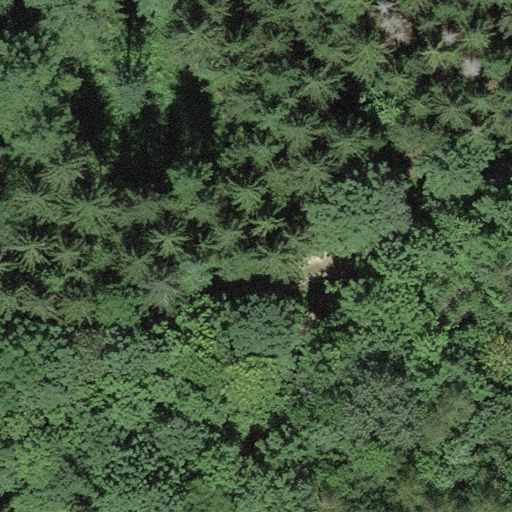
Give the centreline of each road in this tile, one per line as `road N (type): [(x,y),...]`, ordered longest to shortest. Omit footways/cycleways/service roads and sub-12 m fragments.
road 1 (track): [(0,334),(146,327),(249,298),(352,259),(511,179)]
road 2 (track): [(352,259),(298,341),(230,511)]
